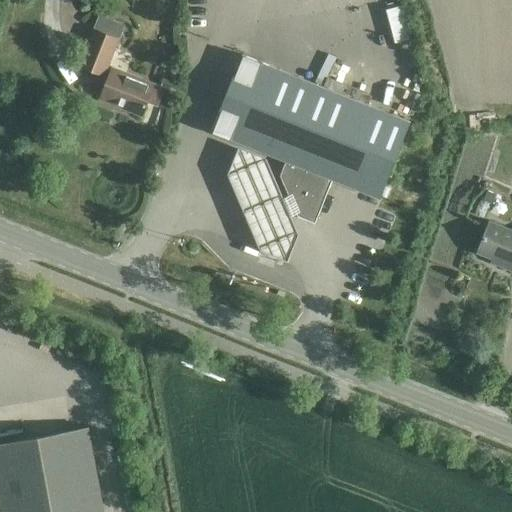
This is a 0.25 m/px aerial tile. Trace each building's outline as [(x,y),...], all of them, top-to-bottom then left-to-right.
[(118,38),(94,29),(79,65),(103,75),(118,38)] [(314,222),(332,179),(380,198),(410,122),(241,54),(211,131),(245,144),(272,155),(286,161),(281,175),(298,216),(314,222)] [(156,105),(163,88),(112,67),(99,99),(141,116),(147,101),(156,105)] [(245,144),(233,172),(266,248),(295,258),(306,232),(298,216),(281,175),(272,155),(245,144)] [(511,226),(489,217),(476,250),(501,260),(499,265),(511,270),(511,226)] [(0,511),(103,511),(89,430),(0,445),(0,511)]
